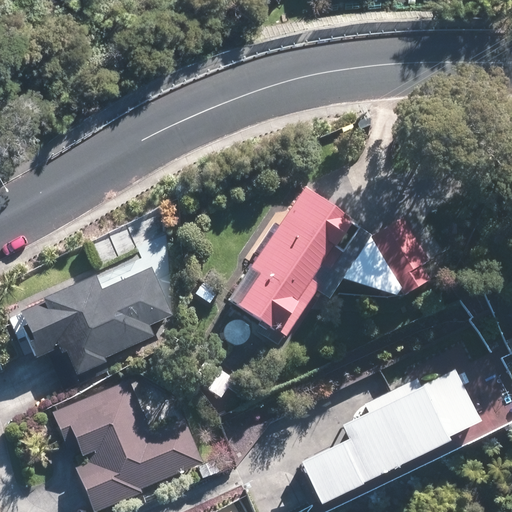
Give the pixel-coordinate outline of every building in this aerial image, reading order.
[(364,240),(294,192),(217,305),(266,338),(268,334),(277,340),(309,293),(322,302),(364,240)] [(36,305),(12,316),(31,360),(51,350),(54,356),(58,355),(68,378),(100,364),(99,361),(172,329),(146,270),(94,292),(88,278),(34,302),(36,305)] [(233,383),(211,364),(195,383),(217,401),(233,383)] [(471,425),(446,374),(414,389),(410,382),(358,407),(362,415),(329,431),(336,445),(288,467),(308,508),(436,447),(434,443),(471,425)] [(83,464),(70,470),(87,511),(93,511),(136,495),(135,491),(197,465),(179,422),(146,435),(124,383),(46,415),(59,446),(68,443),(74,459),(80,457),(83,464)]
